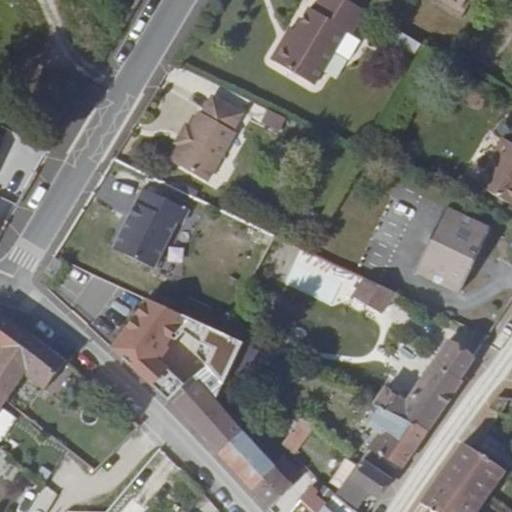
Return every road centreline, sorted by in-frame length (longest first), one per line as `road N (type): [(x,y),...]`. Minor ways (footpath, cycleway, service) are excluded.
road 1 (residential): [(10,285),(174,0)]
road 2 (unclassified): [(10,285),(160,422),(243,511)]
road 3 (tertiary): [(395,511),(511,342)]
road 4 (unknown): [(0,43),(37,27),(122,91)]
